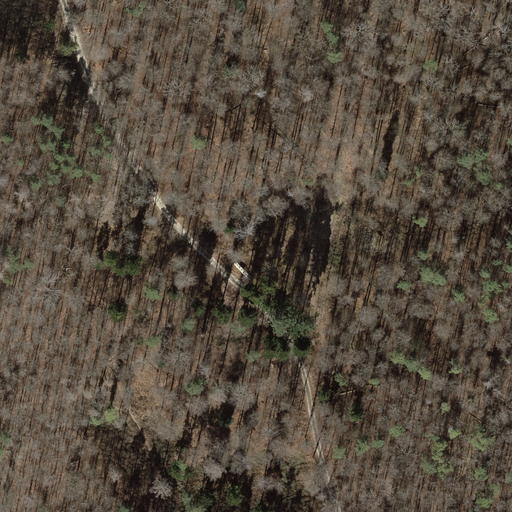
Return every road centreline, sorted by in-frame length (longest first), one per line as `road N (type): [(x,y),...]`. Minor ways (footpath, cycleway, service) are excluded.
road 1 (track): [(343,511),(324,455),(310,339),(205,256),(133,174),(93,107),(60,0)]
road 2 (track): [(385,0),(310,339)]
road 3 (track): [(205,256),(0,364)]
